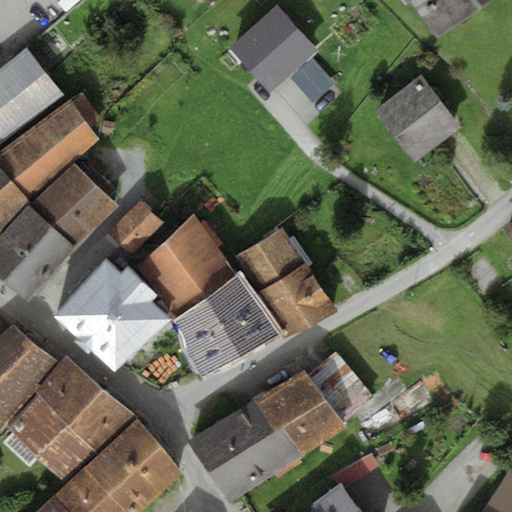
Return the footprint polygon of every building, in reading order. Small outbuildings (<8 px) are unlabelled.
[(405,0),(436,40),(488,0),(405,0)] [(277,6),(230,48),(268,91),(315,49),(277,6)] [(0,142),(14,132),(63,96),(27,48),(0,69),(0,142)] [(313,59),(291,78),(312,102),(334,84),(313,59)] [(421,76),(375,111),(413,162),(459,127),(421,76)] [(81,91),(70,99),(89,127),(101,118),(81,91)] [(0,162),(29,199),(99,141),(89,127),(70,99),(0,150),(0,162)] [(113,121),(103,121),(102,133),(112,134),(113,121)] [(0,231),(29,199),(0,162),(0,231)] [(117,206),(75,164),(32,203),(76,246),(117,206)] [(141,201),(109,232),(131,254),(163,223),(141,201)] [(32,203),(0,237),(0,277),(29,300),(76,246),(32,203)] [(237,274),(195,214),(136,265),(169,310),(174,320),(237,274)] [(282,227),(236,257),(256,292),(307,263),(282,227)] [(124,267),(120,273),(105,259),(56,314),(114,370),(171,320),(152,302),(157,295),(124,267)] [(256,292),(284,337),(336,310),(307,263),(256,292)] [(184,348),(202,379),(277,334),(237,274),(174,320),(185,335),(184,348)] [(0,427),(57,361),(13,324),(0,335),(0,427)] [(336,351),(308,375),(342,423),(373,395),(336,351)] [(134,416),(65,356),(37,393),(95,451),(134,416)] [(305,371),(256,400),(276,430),(283,426),(303,454),(345,427),(342,423),(308,375),(305,371)] [(37,393),(8,429),(64,481),(95,451),(37,393)] [(189,442),(231,502),(303,454),(283,426),(276,430),(256,400),(189,442)] [(140,511),(183,473),(136,420),(84,467),(127,511),(140,511)] [(371,452),(342,470),(350,484),(379,466),(371,452)] [(127,511),(84,467),(54,496),(71,511),(127,511)] [(511,511),(511,468),(482,511),(511,511)] [(311,505),(310,511),(361,511),(340,483),(311,505)] [(71,511),(54,496),(37,511),(71,511)]
